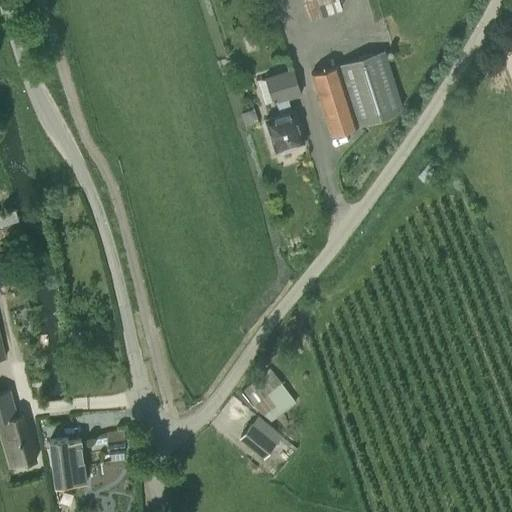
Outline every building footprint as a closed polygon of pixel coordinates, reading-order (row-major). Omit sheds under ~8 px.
[(342,9),(339,0),(304,0),(311,20),(342,9)] [(392,115),(400,104),(384,51),(312,74),(330,134),(392,115)] [(275,151),(303,142),(294,111),(291,112),(287,98),(301,93),(293,69),(266,78),(274,102),(276,101),(281,115),(266,119),(275,151)] [(245,126),(246,125),(259,121),(254,108),(241,112),(245,126)] [(0,214),(0,228),(3,228),(20,223),(16,209),(0,214)] [(80,331),(67,332),(68,344),(81,342),(80,331)] [(271,369),(239,394),(250,408),(253,405),(271,420),(295,401),(271,369)] [(0,432),(10,469),(36,461),(23,416),(15,418),(9,395),(0,397),(0,432)] [(264,458),(283,434),(258,414),(239,437),(264,458)] [(124,427),(109,431),(112,460),(124,459),(124,427)] [(68,437),(50,440),(56,487),(87,483),(82,438),(68,439),(68,437)]
